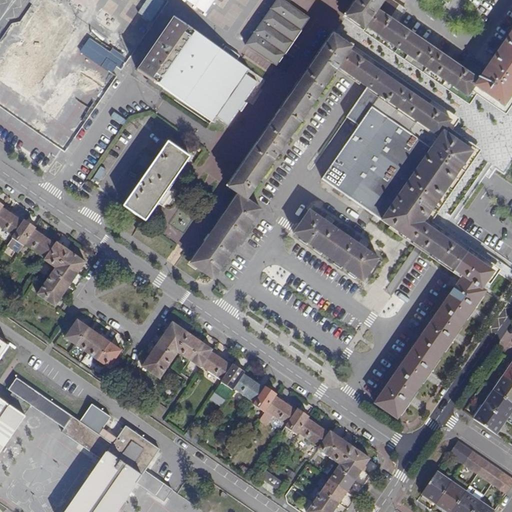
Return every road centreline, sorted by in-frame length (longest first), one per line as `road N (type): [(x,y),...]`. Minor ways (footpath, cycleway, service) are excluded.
road 1 (residential): [(0,329),(265,511)]
road 2 (residential): [(112,248),(79,295),(137,335),(170,288)]
road 3 (residential): [(48,203),(122,100),(145,95)]
road 4 (residential): [(218,321),(341,405)]
road 5 (residential): [(245,282),(365,368)]
road 6 (residential): [(268,249),(389,332)]
road 7 (residential): [(511,309),(439,415)]
